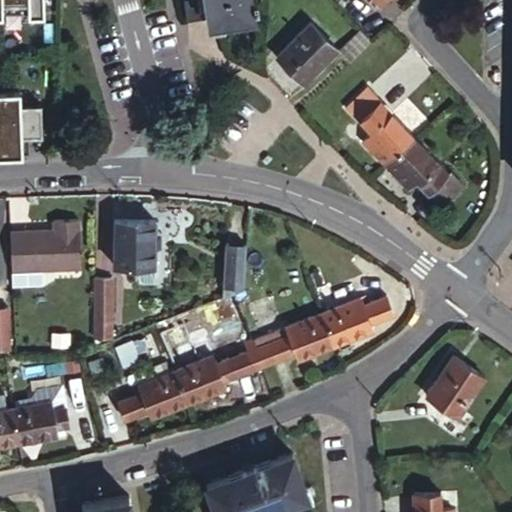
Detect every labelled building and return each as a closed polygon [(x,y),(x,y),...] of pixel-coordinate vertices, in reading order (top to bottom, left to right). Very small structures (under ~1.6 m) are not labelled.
[(0,0),(0,12),(46,11),(45,0),(0,0)] [(188,0),(192,21),(210,18),(207,0),(188,0)] [(207,0),(210,18),(211,20),(258,13),(256,4),(260,3),(259,0),(207,0)] [(340,49),(312,22),(280,55),(307,82),(340,49)] [(100,109),(101,78),(83,78),(82,109),(100,109)] [(0,154),(33,154),(32,136),(45,135),(44,103),(23,104),(23,91),(0,91),(0,154)] [(386,163),(416,135),(383,100),(363,119),(372,130),(363,139),(386,163)] [(450,170),(416,135),(386,163),(409,188),(418,179),(430,190),(450,170)] [(464,182),(452,169),(450,170),(430,190),(443,203),(464,182)] [(58,226),(13,228),(14,267),(84,264),(82,216),(57,217),(58,226)] [(157,217),(115,217),(116,262),(158,261),(157,217)] [(308,232),(299,236),(305,249),(313,246),(308,232)] [(224,293),(246,285),(250,240),(228,237),(224,293)] [(116,275),(99,275),(100,333),(118,333),(116,275)] [(374,293),(376,298),(387,294),(383,290),(374,293)] [(249,292),(236,297),(244,316),(257,311),(249,292)] [(360,296),(325,310),(337,342),(359,334),(356,327),(371,322),(394,312),(387,294),(376,298),(368,301),(364,303),(360,296)] [(0,347),(13,348),(12,304),(0,304),(0,347)] [(251,348),(258,365),(296,350),(312,344),(315,351),(337,342),(325,310),(286,325),(289,333),(278,337),(276,334),(265,338),(266,342),(255,346),(251,348)] [(356,327),(359,334),(373,328),(371,322),(356,327)] [(312,344),(296,350),(299,357),(315,351),(312,344)] [(177,368),(190,401),(213,391),(210,384),(225,378),(258,365),(251,348),(246,349),(241,352),(239,347),(224,352),(226,357),(218,360),(215,353),(177,368)] [(486,376),(455,353),(427,390),(460,413),(486,376)] [(169,408),(190,401),(177,368),(141,382),(144,389),(119,399),(126,418),(151,408),(167,402),(169,408)] [(210,384),(213,391),(228,385),(225,378),(210,384)] [(53,395),(13,403),(21,439),(45,434),(43,427),(59,425),(72,423),(67,402),(56,404),(53,395)] [(154,414),(169,408),(167,402),(151,408),(154,414)] [(0,443),(21,439),(13,403),(0,405),(0,443)] [(61,431),(59,425),(43,427),(45,434),(61,431)] [(292,449),(206,482),(217,511),(259,511),(309,494),(292,449)] [(412,487),(412,511),(452,511),(452,501),(441,501),(440,486),(412,487)] [(136,511),(133,492),(85,499),(86,511),(136,511)]
